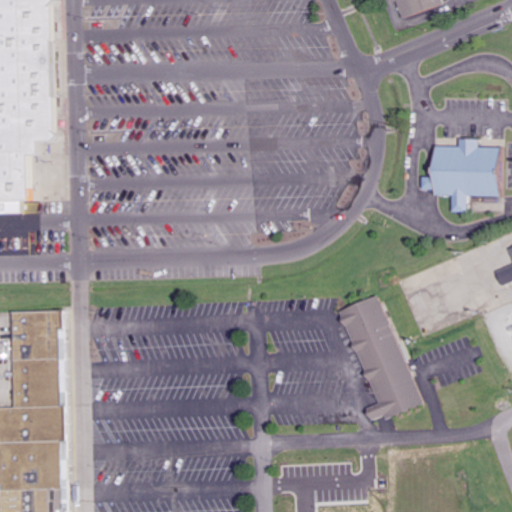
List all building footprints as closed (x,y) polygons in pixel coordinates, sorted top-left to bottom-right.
[(0,0),(0,200),(36,199),(35,154),(45,153),(45,141),(64,140),(68,134),(64,130),(63,118),(63,97),(61,94),(60,39),(61,37),(61,25),(61,4),(65,0),(0,0)] [(399,0),(406,18),(447,4),(445,0),(399,0)] [(438,144),(436,194),(501,196),(501,147),(438,144)] [(511,247),(511,248),(511,250),(511,264),(496,272),(504,286),(511,282),(511,247)] [(11,312),(13,359),(63,358),(62,309),(11,312)] [(13,359),(14,406),(65,405),(63,358),(13,359)] [(0,406),(0,441),(64,440),(65,405),(14,406),(0,406)] [(1,490),(0,466),(0,441),(64,440),(66,488),(1,490)] [(1,490),(1,511),(33,511),(66,511),(66,488),(1,490)]
